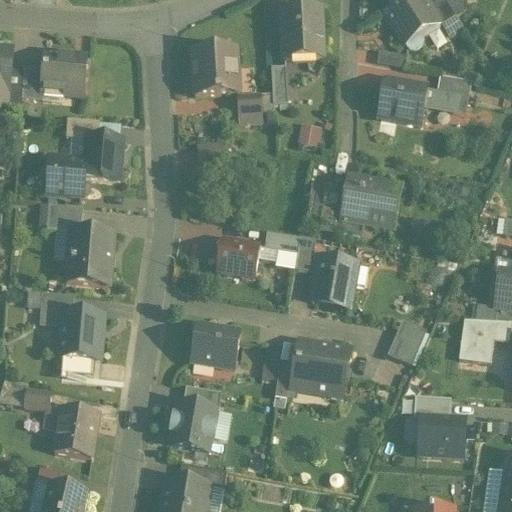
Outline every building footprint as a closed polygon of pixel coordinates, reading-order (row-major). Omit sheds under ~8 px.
[(384,0),(392,12),(393,13),(413,0),(384,0)] [(426,0),(413,0),(393,13),(392,12),(386,16),(394,29),(392,30),(406,53),(407,52),(409,55),(413,56),(421,51),(422,47),(420,44),(439,33),(437,30),(441,28),(425,3),(427,1),(426,0)] [(455,22),(441,0),(429,0),(427,1),(425,3),(441,28),(442,30),(455,22)] [(459,0),(441,0),(455,22),(469,13),(460,0),(459,0)] [(319,13),(280,15),(283,67),(322,65),(319,13)] [(407,72),(410,59),(365,50),(363,63),(407,72)] [(11,55),(0,53),(0,94),(7,95),(11,55)] [(235,53),(191,56),(194,102),(221,100),(221,98),(238,97),(238,95),(231,96),(230,73),(236,72),(235,53)] [(86,61),(44,58),(42,74),(41,94),(42,94),(42,97),(82,100),(86,61)] [(42,74),(24,72),(21,104),(41,106),(42,97),(42,94),(41,94),(42,74)] [(285,73),(271,73),(272,99),(273,110),(287,110),(285,73)] [(471,86),(439,80),(437,96),(468,101),(471,86)] [(427,92),(383,84),(376,121),(420,129),(427,92)] [(272,99),(260,100),(260,111),(273,110),(272,99)] [(260,100),(237,101),(238,120),(260,118),(261,118),(260,111),(260,100)] [(260,118),(238,120),(238,121),(239,121),(239,130),(261,129),(260,118)] [(98,126),(67,124),(65,142),(87,144),(87,142),(97,143),(98,126)] [(303,127),(301,148),(323,150),(325,130),(303,127)] [(105,140),(125,141),(125,129),(106,128),(105,140)] [(85,166),(84,183),(117,186),(121,145),(97,143),(87,142),(87,144),(85,166)] [(221,150),(198,151),(199,177),(222,176),(221,150)] [(84,183),(85,166),(49,163),(46,198),(87,201),(87,200),(88,191),(88,190),(83,190),(84,183)] [(400,192),(349,183),(346,199),(341,225),(342,225),(392,234),(400,192)] [(346,199),(326,195),(319,230),(340,234),(342,225),(341,225),(346,199)] [(82,213),(48,210),(47,235),(68,237),(69,236),(81,237),(82,213)] [(511,225),(505,224),(503,239),(511,240),(511,225)] [(81,237),(69,236),(68,237),(65,287),(109,291),(113,240),(81,237)] [(298,243),(278,240),(277,250),(297,253),(298,243)] [(316,244),(301,241),(294,274),(309,277),(316,244)] [(260,252),(221,246),(216,276),(241,280),(240,282),(254,285),(260,252)] [(355,270),(319,263),(310,308),(313,308),(313,305),(346,310),(345,315),(347,315),(355,270)] [(511,281),(500,279),(495,311),(496,311),(511,313),(511,281)] [(74,301),(42,298),(40,323),(62,324),(62,318),(72,318),(74,301)] [(511,313),(496,311),(494,327),(511,328),(511,327),(511,313)] [(72,318),(62,318),(62,324),(59,362),(98,365),(102,321),(72,318)] [(494,327),(465,325),(460,364),(491,368),(494,346),(509,348),(511,328),(494,327)] [(239,336),(196,329),(190,367),(217,371),(217,369),(233,372),(232,373),(234,374),(239,336)] [(415,340),(399,334),(388,359),(408,368),(411,369),(425,336),(423,335),(418,333),(415,340)] [(349,355),(299,347),(296,368),(292,387),(294,387),(293,394),(341,402),(349,355)] [(282,351),(266,349),(261,383),(277,385),(280,365),(282,351)] [(296,368),(280,365),(277,385),(275,401),(292,404),(293,394),(294,387),(292,387),(296,368)] [(28,388),(4,385),(0,398),(0,408),(24,413),(27,395),(28,388)] [(221,398),(185,392),(182,409),(215,415),(214,416),(217,417),(221,398)] [(50,399),(27,395),(24,413),(47,417),(50,399)] [(182,409),(177,409),(175,421),(172,421),(172,422),(175,423),(173,436),(170,435),(169,436),(172,437),(170,450),(207,456),(210,443),(213,444),(215,428),(212,428),(214,416),(215,415),(182,409)] [(80,416),(60,412),(53,458),(90,464),(91,462),(89,462),(93,435),(95,435),(97,418),(95,418),(95,422),(79,420),(80,416)] [(451,424),(420,422),(418,461),(462,464),(464,428),(453,427),(451,424)] [(511,511),(511,458),(508,458),(502,502),(499,501),(497,511),(511,511)] [(226,476),(181,469),(178,485),(209,490),(208,492),(223,494),(226,476)] [(178,485),(172,484),(168,508),(162,506),(160,511),(205,511),(208,492),(209,490),(178,485)] [(81,511),(85,496),(50,488),(44,511),(81,511)]
